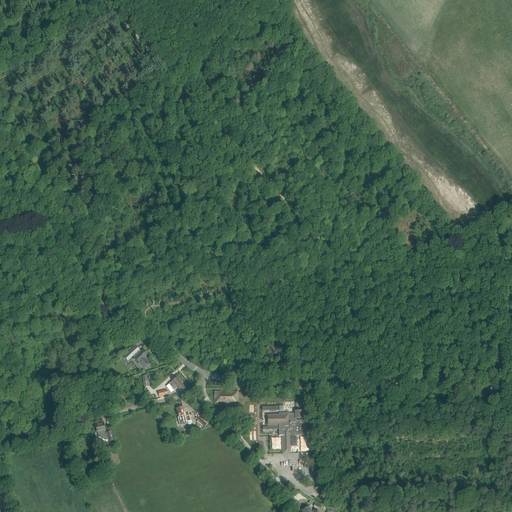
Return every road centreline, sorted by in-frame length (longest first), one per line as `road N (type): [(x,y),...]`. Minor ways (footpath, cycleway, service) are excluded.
road 1 (track): [(341,269),(109,16)]
road 2 (unclassified): [(207,374),(151,328),(0,162)]
road 3 (unclassified): [(379,384),(207,374)]
road 4 (unclassified): [(297,511),(197,386)]
road 5 (unknown): [(511,382),(378,380)]
road 6 (unclassified): [(379,384),(511,387)]
road 7 (unknown): [(378,380),(259,381)]
